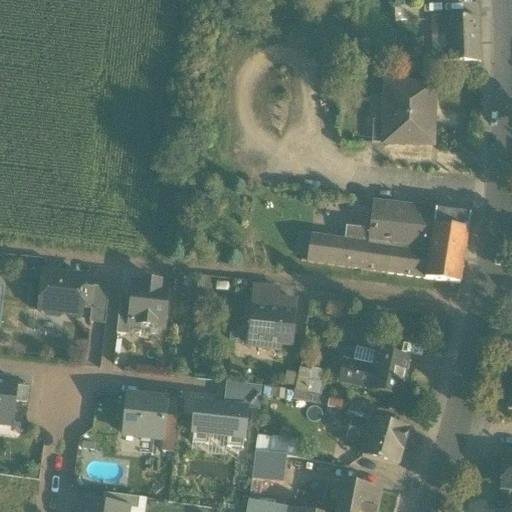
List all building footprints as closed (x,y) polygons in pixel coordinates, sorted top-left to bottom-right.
[(394,23),(418,23),(418,9),(394,9),(394,23)] [(433,63),(479,65),(477,19),(431,18),(432,39),(446,38),(447,50),(433,51),(433,63)] [(352,60),(363,61),(363,41),(352,41),(352,60)] [(384,146),(432,148),(433,126),(429,126),(430,114),(433,114),(434,88),(386,87),(384,123),(384,146)] [(371,146),(384,146),(384,123),(372,122),(371,146)] [(423,210),(372,203),(368,232),(366,245),(411,251),(416,215),(422,216),(422,212),(423,210)] [(425,282),(459,286),(469,215),(467,215),(467,216),(436,212),(426,211),(423,210),(422,212),(425,213),(425,216),(422,216),(416,215),(411,251),(429,253),(425,282)] [(366,245),(368,232),(345,229),(344,242),(353,243),(366,245)] [(309,251),(311,238),(298,236),(296,249),(309,251)] [(311,238),(309,251),(351,256),(353,243),(344,242),(311,238)] [(366,245),(353,243),(351,256),(349,269),(349,271),(425,282),(429,253),(411,251),(366,245)] [(349,269),(351,256),(309,251),(308,263),(349,269)] [(183,276),(169,274),(168,280),(174,281),(173,293),(181,294),(183,276)] [(80,317),(81,310),(84,289),(85,280),(43,275),(39,313),(43,313),(47,318),(57,319),(62,315),(80,317)] [(213,279),(199,277),(197,290),(212,292),(213,279)] [(158,328),(163,329),(167,290),(158,289),(159,285),(143,283),(142,287),(133,287),(132,301),(129,325),(158,328)] [(89,324),(105,326),(106,312),(109,290),(93,288),(93,289),(90,311),(89,324)] [(251,309),(276,312),(277,302),(278,290),(254,288),(251,309)] [(93,289),(84,289),(81,310),(90,311),(93,289)] [(129,325),(132,301),(119,300),(116,336),(128,337),(129,325)] [(247,346),(279,349),(279,346),(291,348),(296,304),(277,302),(276,312),(251,309),(247,346)] [(129,325),(128,337),(156,340),(158,328),(129,325)] [(373,369),(376,354),(357,350),(354,365),(360,367),(373,369)] [(373,369),(372,376),(369,391),(368,393),(399,399),(407,361),(376,354),(373,369)] [(339,384),(355,388),(359,373),(360,367),(354,365),(343,363),(339,384)] [(299,393),(320,397),(325,374),(302,368),(299,367),(297,376),(294,392),(299,393)] [(373,369),(360,367),(359,373),(372,376),(373,369)] [(281,391),(294,392),(297,376),(285,373),(281,391)] [(355,388),(369,391),(372,376),(359,373),(355,388)] [(16,384),(0,382),(0,425),(11,427),(12,427),(14,404),(16,388),(16,384)] [(226,385),(223,409),(247,411),(259,412),(261,389),(226,385)] [(28,389),(16,388),(14,404),(26,405),(28,389)] [(318,407),(320,397),(299,393),(294,392),(293,401),(318,407)] [(127,397),(123,437),(162,441),(165,418),(167,402),(127,397)] [(347,416),(370,421),(373,410),(350,404),(347,416)] [(223,409),(196,406),(192,445),(208,447),(209,438),(228,440),(227,449),(242,451),(247,411),(223,409)] [(177,419),(165,418),(162,441),(161,454),(173,456),(177,419)] [(346,441),(365,447),(370,427),(352,422),(346,441)] [(371,424),(370,427),(365,447),(361,459),(396,468),(401,451),(402,451),(407,433),(371,424)] [(0,438),(9,440),(11,427),(0,425),(0,438)] [(256,437),(254,454),(269,456),(271,439),(256,437)] [(208,447),(192,445),(192,449),(208,451),(207,457),(226,459),(226,453),(242,455),(242,451),(227,449),(228,440),(209,438),(208,447)] [(302,443),(271,439),(269,456),(286,458),(301,459),(302,443)] [(269,456),(254,454),(251,482),(282,486),(286,458),(269,456)] [(502,490),(511,490),(511,460),(504,459),(502,490)] [(329,501),(341,504),(344,485),(332,482),(329,501)] [(380,491),(344,485),(341,504),(339,511),(373,511),(374,510),(376,510),(380,491)] [(103,496),(102,507),(126,510),(137,511),(139,500),(103,496)] [(144,511),(146,501),(139,500),(137,511),(126,510),(125,511),(144,511)]
